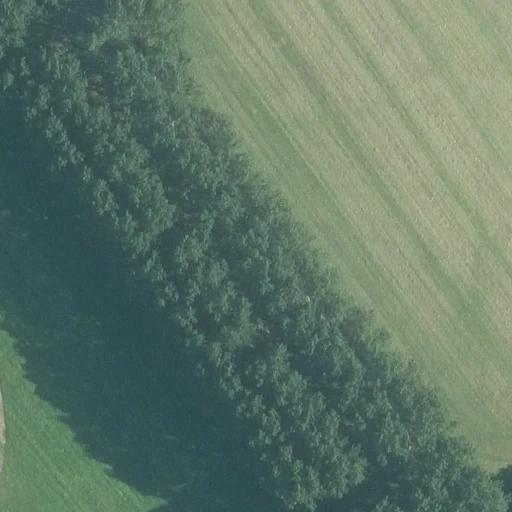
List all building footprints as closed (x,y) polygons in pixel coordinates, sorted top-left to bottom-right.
[(22,186),(18,189),(37,213),(38,212),(38,211),(41,208),(42,209),(45,207),(45,206),(55,198),(56,198),(58,197),(39,172),(25,183),(26,184),(22,186)] [(11,194),(0,202),(0,208),(15,229),(18,228),(17,227),(28,219),(31,217),(31,216),(34,214),(35,214),(37,213),(18,189),(14,192),(11,195),(11,194)] [(0,378),(30,355),(28,352),(27,353),(24,349),(25,349),(21,344),(21,345),(13,335),(14,335),(12,332),(11,333),(8,329),(9,329),(8,327),(18,319),(13,313),(0,323),(0,378)] [(37,381),(14,398),(17,402),(18,402),(21,405),(21,407),(22,407),(25,410),(25,412),(26,412),(29,415),(28,416),(31,420),(34,417),(56,400),(55,399),(59,397),(57,395),(56,395),(48,385),(42,376),(39,378),(40,378),(37,381)] [(56,400),(34,417),(39,423),(40,423),(42,426),(52,440),(63,431),(62,431),(69,425),(69,426),(74,422),(71,419),(62,409),(59,404),(59,405),(56,401),(57,401),(56,400)] [(188,423),(181,427),(198,449),(199,449),(199,448),(202,445),(203,446),(207,443),(206,442),(217,434),(218,435),(221,432),(217,427),(217,428),(212,421),(212,420),(204,410),(191,420),(191,421),(188,423)] [(171,430),(157,441),(174,464),(175,463),(177,466),(177,467),(179,469),(187,463),(187,462),(197,454),(198,455),(201,453),(198,449),(181,427),(179,424),(175,428),(172,431),(171,430)] [(112,483),(108,484),(114,511),(119,511),(116,497),(133,493),(133,492),(148,489),(149,489),(153,488),(147,462),(144,463),(141,451),(112,458),(115,472),(116,472),(117,475),(116,476),(118,483),(113,484),(112,483)]
